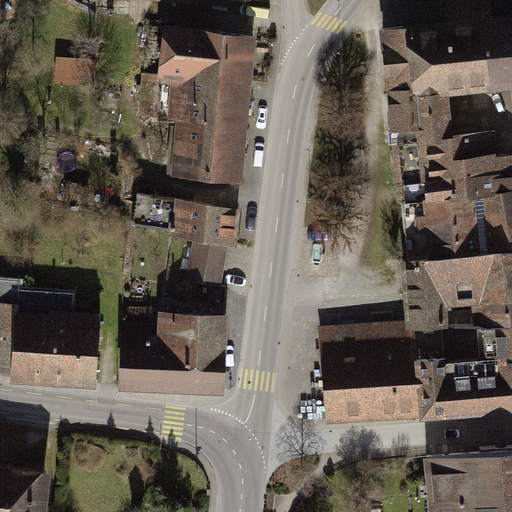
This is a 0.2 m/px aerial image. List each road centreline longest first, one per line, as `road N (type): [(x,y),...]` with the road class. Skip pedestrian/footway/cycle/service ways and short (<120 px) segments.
road 1 (tertiary): [(295,90),(254,403),(235,450)]
road 2 (residential): [(511,421),(301,433),(235,450)]
road 3 (secondary): [(0,398),(183,423),(221,435),(235,450)]
